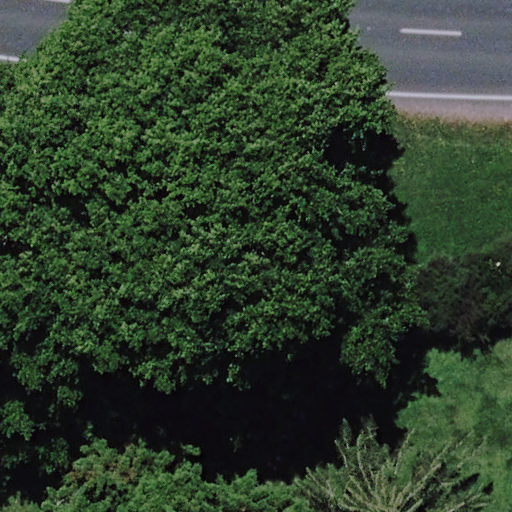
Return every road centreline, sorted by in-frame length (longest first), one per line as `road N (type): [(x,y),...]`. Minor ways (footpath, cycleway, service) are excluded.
road 1 (tertiary): [(511,33),(373,34),(39,0)]
road 2 (unknown): [(0,111),(77,4)]
